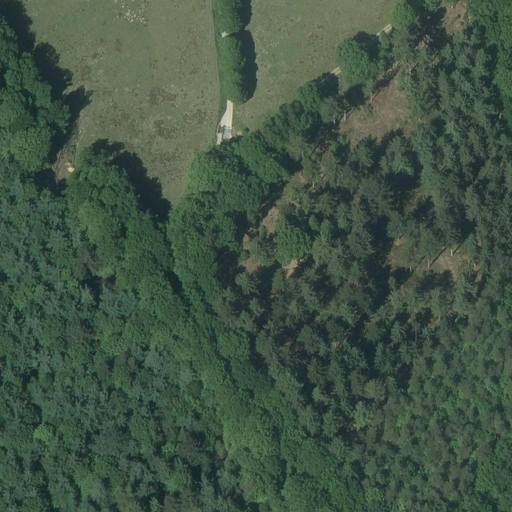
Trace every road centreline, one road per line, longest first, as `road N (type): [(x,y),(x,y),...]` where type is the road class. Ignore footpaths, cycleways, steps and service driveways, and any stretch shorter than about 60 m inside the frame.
road 1 (track): [(361,511),(185,288),(227,118)]
road 2 (track): [(223,157),(420,0)]
